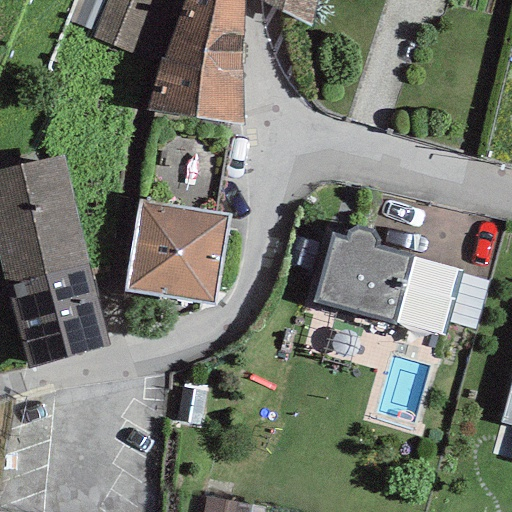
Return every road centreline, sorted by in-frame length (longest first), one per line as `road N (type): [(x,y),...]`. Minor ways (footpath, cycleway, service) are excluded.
road 1 (residential): [(294,138),(253,279),(230,316),(122,362),(0,388)]
road 2 (residential): [(511,197),(294,138)]
road 3 (residential): [(250,0),(294,138)]
